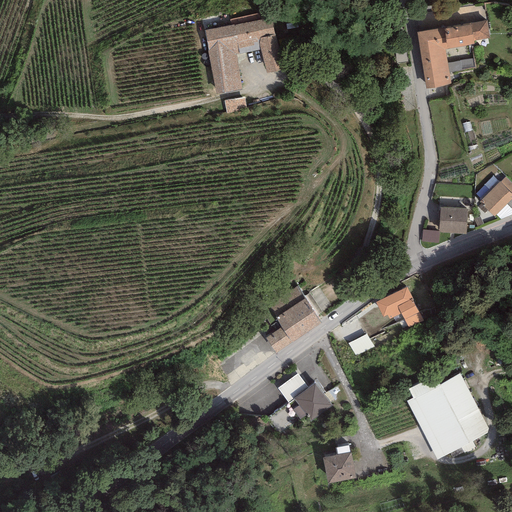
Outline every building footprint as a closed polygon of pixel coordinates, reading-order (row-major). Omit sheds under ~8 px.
[(272,18),(203,30),(216,94),(241,89),(234,54),(261,49),(266,75),(285,71),(272,18)] [(486,20),(416,32),(426,89),(451,84),(445,50),(473,45),(473,41),(489,38),(486,20)] [(449,69),(474,66),(473,56),(448,60),(449,69)] [(245,98),(225,101),(227,113),(247,109),(245,98)] [(511,183),(505,177),(500,182),(511,193),(511,183)] [(511,193),(500,182),(500,181),(480,201),(479,202),(494,217),(511,198),(511,193)] [(467,209),(440,207),(438,231),(438,232),(440,233),(466,234),(467,209)] [(438,231),(422,230),(421,242),(439,243),(440,233),(438,232),(438,231)] [(296,286),(267,306),(281,327),(265,337),(276,353),(321,323),(296,286)] [(400,313),(408,328),(423,320),(406,287),(376,303),(383,317),(387,314),(389,319),(400,313)] [(367,334),(348,344),(355,357),(374,347),(367,334)] [(277,389),(288,403),(293,399),(308,388),(297,374),(277,389)] [(405,401),(435,459),(489,432),(460,374),(405,401)] [(308,388),(293,399),(298,405),(291,410),(299,419),(306,414),(311,421),(332,406),(314,383),(308,388)] [(350,452),(322,458),(328,485),(356,479),(350,452)]
